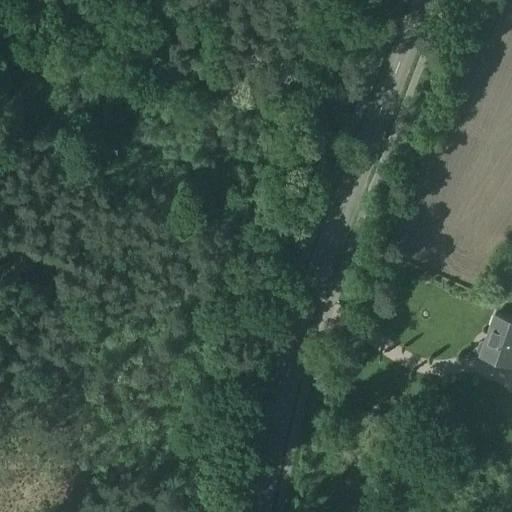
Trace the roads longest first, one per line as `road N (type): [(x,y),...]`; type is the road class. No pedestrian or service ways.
road 1 (tertiary): [(258,511),(314,284),(423,0)]
road 2 (track): [(35,0),(359,163)]
